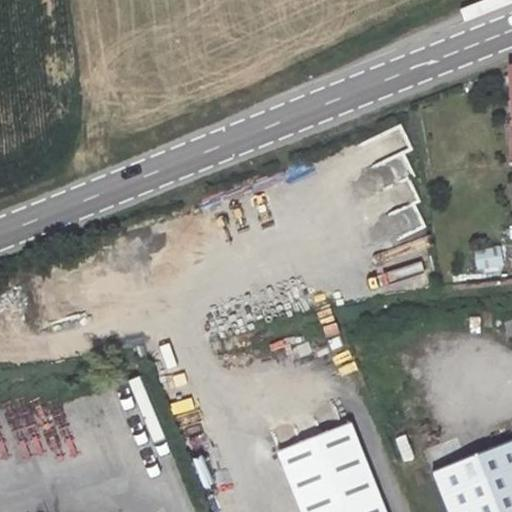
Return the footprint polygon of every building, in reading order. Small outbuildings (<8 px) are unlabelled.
[(499,248),(473,252),(475,268),(483,266),(501,264),(499,248)] [(501,264),(483,266),(484,273),(499,270),(501,264)] [(350,422),(277,452),(300,511),(336,511),(378,495),(378,494),(348,506),(346,500),(340,503),(328,472),(363,457),(350,422)] [(511,511),(511,440),(433,473),(448,511),(511,511)] [(363,457),(328,472),(340,503),(346,500),(348,506),(378,494),(363,457)] [(384,511),(378,495),(336,511),(384,511)]
